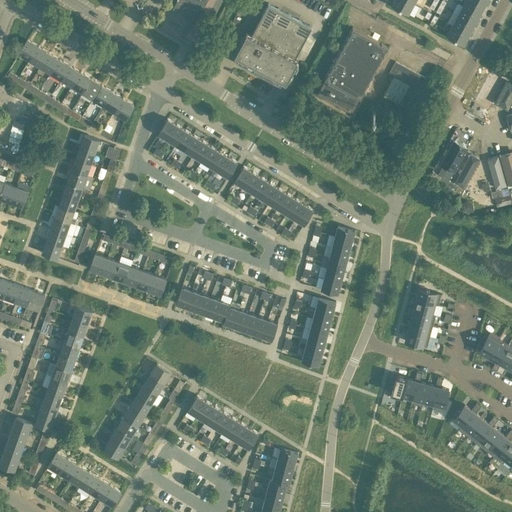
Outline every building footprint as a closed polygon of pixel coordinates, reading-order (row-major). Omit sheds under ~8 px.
[(177,0),(173,8),(197,21),(208,0),(177,0)] [(413,3),(408,0),(393,0),(391,4),(408,13),(413,3)] [(475,0),(465,0),(463,5),(479,14),(484,5),(475,0)] [(268,2),(252,33),(246,30),(235,53),(240,56),(237,61),(280,85),(283,79),(286,80),(298,58),(295,57),(312,26),(268,2)] [(458,15),(474,24),(479,14),(463,5),(458,15)] [(469,33),(474,24),(458,15),(452,24),(469,33)] [(469,33),(452,24),(447,34),(463,43),(469,33)] [(360,97),(388,46),(352,26),(324,78),(326,78),(324,81),(324,80),(317,93),(352,111),(358,99),(359,97),(360,97)] [(30,59),(38,45),(27,39),(19,53),(30,59)] [(434,51),(437,45),(428,40),(424,46),(434,51)] [(38,45),(30,59),(40,66),(49,52),(38,45)] [(447,59),(451,53),(451,52),(437,45),(434,51),(447,59)] [(49,52),(40,66),(51,72),(59,58),(49,52)] [(70,65),(59,58),(51,72),(61,79),(70,65)] [(427,78),(396,61),(389,72),(421,89),(427,78)] [(493,62),(491,68),(497,71),(506,76),(507,76),(509,71),(494,63),(493,62)] [(70,65),(61,79),(72,85),(80,71),(70,65)] [(7,76),(16,81),(19,76),(10,71),(7,76)] [(91,78),(80,71),(72,85),(82,92),(91,78)] [(483,104),(498,76),(490,71),(475,99),(483,104)] [(28,81),(19,76),(16,81),(25,87),(28,81)] [(421,91),(394,76),(383,95),(410,110),(421,91)] [(91,78),(82,92),(93,98),(102,84),(91,78)] [(28,89),(37,94),(40,89),(31,84),(28,89)] [(112,91),(102,84),(93,98),(104,105),(112,91)] [(511,93),(511,86),(507,84),(497,104),(505,108),(511,93)] [(49,94),(40,89),(37,94),(45,100),(49,94)] [(112,91),(104,105),(114,111),(123,97),(112,91)] [(49,102),(58,107),(61,102),(53,97),(49,102)] [(134,104),(123,97),(114,111),(125,118),(134,104)] [(67,113),(70,107),(61,102),(58,107),(67,113)] [(70,115),(79,120),(82,115),(74,110),(70,115)] [(88,126),(91,120),(82,115),(79,120),(88,126)] [(167,117),(158,133),(167,138),(176,123),(167,117)] [(91,128),(100,133),(103,128),(94,123),(91,128)] [(176,123),(167,138),(176,144),(185,129),(176,123)] [(109,139),(111,136),(113,134),(103,128),(100,133),(109,139)] [(185,129),(176,144),(184,149),(194,134),(185,129)] [(84,134),(79,146),(95,151),(99,139),(84,134)] [(194,134),(184,149),(193,155),(202,139),(194,134)] [(202,139),(193,155),(202,160),(211,145),(202,139)] [(105,155),(111,157),(115,147),(109,145),(105,155)] [(202,160),(198,165),(207,171),(210,165),(220,150),(211,145),(202,160)] [(75,158),(91,163),(95,151),(79,146),(75,158)] [(111,157),(117,159),(121,149),(115,147),(111,157)] [(455,176),(467,152),(457,147),(445,171),(455,176)] [(220,150),(210,165),(219,171),(228,155),(220,150)] [(509,185),(511,183),(511,153),(501,156),(509,185)] [(228,155),(219,171),(228,176),(237,161),(228,155)] [(475,156),(459,185),(467,189),(483,160),(475,156)] [(113,171),(117,159),(111,157),(107,169),(113,171)] [(0,163),(9,167),(11,161),(1,158),(0,161),(0,163)] [(71,169),(87,175),(91,163),(75,158),(71,169)] [(501,159),(490,162),(496,188),(507,186),(501,159)] [(21,165),(11,161),(9,167),(19,170),(21,165)] [(243,165),(234,180),(243,186),(252,171),(243,165)] [(35,170),(25,166),(23,172),(33,175),(35,170)] [(67,181),(83,186),(87,175),(71,169),(67,181)] [(109,183),(112,173),(106,171),(103,181),(109,183)] [(252,171),(243,186),(252,191),(261,176),(252,171)] [(430,177),(439,182),(442,176),(433,171),(430,177)] [(261,176),(252,191),(260,197),(270,181),(261,176)] [(448,180),(445,185),(455,190),(458,185),(448,180)] [(63,193),(79,198),(83,186),(67,181),(63,193)] [(99,190),(105,192),(109,183),(103,181),(99,190)] [(270,181),(260,197),(269,202),(278,187),(270,181)] [(0,193),(0,197),(10,201),(16,186),(4,182),(0,193)] [(16,186),(10,201),(23,206),(28,190),(16,186)] [(490,191),(490,192),(491,193),(491,195),(492,198),(494,197),(495,200),(497,207),(511,202),(511,201),(509,192),(507,186),(490,191)] [(278,187),(269,202),(278,207),(287,192),(278,187)] [(287,192),(278,207),(286,213),(296,197),(287,192)] [(59,205),(74,210),(79,198),(63,193),(59,205)] [(94,204),(100,206),(104,196),(98,194),(94,204)] [(296,197),(286,213),(295,218),(304,203),(296,197)] [(467,199),(462,203),(462,209),(468,212),(473,208),(473,202),(467,199)] [(304,203),(295,218),(304,224),(309,216),(313,209),(304,203)] [(97,215),(100,206),(94,204),(91,213),(97,215)] [(74,210),(59,205),(55,216),(70,222),(75,223),(77,218),(72,216),(74,210)] [(51,228),(66,233),(70,222),(55,216),(51,228)] [(86,227),(92,229),(96,219),(90,217),(86,227)] [(338,224),(335,235),(352,240),(355,229),(338,224)] [(89,239),(92,229),(86,227),(83,237),(89,239)] [(51,228),(47,240),(62,245),(69,247),(73,236),(66,233),(51,228)] [(112,242),(114,237),(105,234),(105,233),(103,239),(112,242)] [(335,235),(332,246),(349,250),(352,240),(335,235)] [(124,240),(114,237),(112,242),(122,246),(124,240)] [(47,240),(42,252),(58,257),(62,245),(47,240)] [(78,251),(84,253),(87,243),(81,241),(78,251)] [(136,251),(138,245),(128,242),(126,247),(136,251)] [(148,249),(138,245),(136,251),(146,254),(148,249)] [(332,246),(329,256),(346,261),(349,250),(332,246)] [(159,259),(161,253),(152,250),(150,256),(159,259)] [(80,262),(84,253),(78,251),(74,260),(80,262)] [(90,268),(102,272),(107,257),(95,252),(90,268)] [(171,257),(161,253),(159,259),(169,263),(171,257)] [(329,256),(326,266),(344,271),(346,261),(329,256)] [(114,276),(119,261),(107,257),(102,272),(114,276)] [(114,276),(125,280),(131,265),(119,261),(114,276)] [(137,285),(142,269),(131,265),(125,280),(137,285)] [(326,266),(324,277),(341,281),(344,271),(326,266)] [(137,285),(149,289),(154,274),(142,269),(137,285)] [(166,278),(154,274),(149,289),(161,293),(166,278)] [(0,295),(4,296),(9,281),(0,277),(0,295)] [(324,277),(321,288),(338,292),(341,281),(324,277)] [(15,301),(21,285),(9,281),(4,296),(15,301)] [(27,305),(32,289),(21,285),(15,301),(27,305)] [(186,306),(192,289),(181,286),(175,302),(176,303),(186,306)] [(419,287),(416,298),(436,303),(436,304),(438,304),(441,293),(419,287)] [(27,305),(39,309),(44,294),(32,289),(27,305)] [(192,289),(186,306),(195,309),(201,293),(192,289)] [(201,293),(195,309),(205,313),(211,296),(201,293)] [(220,299),(214,316),(224,319),(224,320),(229,305),(230,303),(231,297),(222,294),(220,299)] [(211,296),(205,313),(214,316),(220,299),(211,296)] [(316,306),(316,307),(333,311),(336,300),(319,296),(318,296),(316,306)] [(48,308),(54,310),(58,300),(52,298),(48,308)] [(436,303),(416,298),(413,309),(433,314),(433,313),(436,304),(436,303)] [(87,322),(92,310),(76,305),(72,317),(87,322)] [(233,325),(239,308),(229,305),(224,320),(224,319),(223,322),(233,325)] [(316,307),(313,317),(330,322),(333,311),(316,307)] [(45,318),(51,320),(54,310),(48,308),(45,318)] [(233,325),(242,329),(248,312),(239,308),(233,325)] [(433,314),(413,309),(411,319),(433,325),(436,314),(433,313),(433,314)] [(0,317),(6,319),(8,313),(0,310),(0,317)] [(258,315),(248,312),(242,329),(252,332),(258,315)] [(10,321),(20,324),(22,318),(12,315),(10,321)] [(252,332),(262,335),(268,319),(258,315),(252,332)] [(83,334),(87,322),(72,317),(68,329),(83,334)] [(313,317),(310,328),(327,332),(330,322),(313,317)] [(20,324),(30,328),(32,322),(22,318),(20,324)] [(262,335),(272,339),(278,322),(268,319),(262,335)] [(411,319),(408,329),(430,335),(433,325),(411,319)] [(43,322),(40,330),(46,332),(49,324),(43,322)] [(310,328),(307,338),(324,343),(327,332),(310,328)] [(79,346),(83,334),(68,329),(64,340),(79,346)] [(427,346),(430,335),(408,329),(405,340),(427,346)] [(37,339),(43,341),(46,332),(40,330),(37,339)] [(488,335),(485,340),(479,350),(489,356),(499,338),(500,336),(490,331),(488,335)] [(307,338),(304,349),(322,353),(324,343),(307,338)] [(489,356),(496,360),(498,361),(508,343),(499,338),(489,356)] [(75,358),(79,346),(64,340),(60,352),(75,358)] [(511,358),(511,345),(508,343),(498,361),(501,362),(508,366),(511,358)] [(35,345),(32,355),(37,357),(41,359),(45,347),(41,346),(41,347),(35,345)] [(304,349),(301,359),(319,364),(322,353),(304,349)] [(71,369),(75,358),(60,352),(56,364),(71,369)] [(29,364),(34,366),(37,357),(32,355),(29,364)] [(157,362),(150,373),(164,382),(171,371),(157,362)] [(67,381),(71,369),(56,364),(51,375),(67,381)] [(27,368),(24,378),(29,380),(33,370),(27,368)] [(150,373),(144,384),(158,392),(164,382),(150,373)] [(402,395),(407,377),(396,374),(393,386),(391,392),(390,396),(401,399),(403,395),(402,395)] [(63,393),(67,381),(51,375),(47,387),(63,393)] [(415,379),(407,377),(402,395),(403,395),(412,397),(413,398),(417,380),(415,379)] [(20,388),(26,390),(29,380),(24,378),(20,388)] [(174,388),(179,391),(185,382),(180,379),(174,388)] [(422,405),(423,403),(422,403),(428,383),(420,381),(417,380),(413,398),(412,397),(411,402),(422,405)] [(423,403),(432,405),(433,405),(438,386),(435,385),(428,383),(422,403),(423,403)] [(137,394),(151,403),(158,392),(144,384),(137,394)] [(449,389),(441,386),(438,386),(433,405),(432,405),(432,408),(443,411),(449,389)] [(59,404),(63,393),(47,387),(43,399),(59,404)] [(169,397),(174,400),(179,391),(174,388),(169,397)] [(15,402),(21,404),(25,394),(19,392),(15,402)] [(137,394),(131,405),(145,413),(151,403),(137,394)] [(197,415),(206,400),(197,394),(188,409),(197,415)] [(54,416),(59,404),(43,399),(39,411),(54,416)] [(197,415),(205,420),(215,405),(206,400),(197,415)] [(163,410),(168,413),(173,404),(172,403),(168,401),(163,410)] [(15,402),(12,411),(18,413),(21,404),(15,402)] [(462,425),(473,411),(471,409),(464,404),(453,418),(462,425)] [(131,405),(124,415),(138,424),(145,413),(131,405)] [(223,410),(215,405),(205,420),(214,426),(223,410)] [(162,422),(168,413),(163,410),(157,419),(162,422)] [(214,426),(223,431),(232,416),(223,410),(214,426)] [(50,428),(54,416),(39,411),(35,423),(50,428)] [(468,435),(482,417),(475,412),(473,411),(462,425),(459,428),(468,435)] [(124,415),(118,426),(132,434),(138,424),(124,415)] [(12,428),(27,433),(31,421),(16,416),(12,428)] [(241,421),(232,416),(223,431),(231,436),(241,421)] [(488,422),(482,417),(468,435),(476,442),(490,424),(488,422)] [(241,421),(231,436),(240,442),(249,427),(241,421)] [(160,426),(155,422),(149,431),(155,434),(160,426)] [(485,449),(499,431),(492,426),(490,424),(476,442),(485,449)] [(118,426),(111,436),(125,445),(132,434),(118,426)] [(249,427),(240,442),(249,447),(258,432),(249,427)] [(27,433),(12,428),(8,440),(23,445),(27,433)] [(41,438),(46,440),(50,430),(44,428),(41,438)] [(155,434),(149,431),(144,440),(149,443),(155,434)] [(507,437),(505,436),(499,431),(485,449),(493,455),(507,437)] [(125,445),(111,436),(105,447),(119,456),(125,445)] [(502,462),(505,458),(511,448),(511,440),(510,439),(507,437),(493,455),(502,462)] [(42,452),(46,440),(41,438),(37,450),(42,452)] [(23,445),(8,440),(4,452),(19,457),(23,445)] [(147,447),(142,444),(136,452),(142,456),(147,447)] [(277,457),(295,462),(298,451),(280,446),(277,457)] [(38,464),(42,452),(37,450),(32,462),(38,464)] [(56,450),(48,464),(48,465),(59,471),(67,457),(56,450)] [(19,457),(4,452),(0,462),(0,463),(14,469),(19,457)] [(136,465),(142,456),(136,452),(131,461),(136,465)] [(67,457),(59,471),(69,478),(78,464),(67,457)] [(292,472),(295,462),(277,457),(275,468),(292,472)] [(35,473),(38,464),(32,462),(29,471),(35,473)] [(78,464),(69,478),(80,484),(89,470),(78,464)] [(494,472),(502,477),(508,469),(500,464),(494,472)] [(292,472),(275,468),(272,478),(287,482),(289,483),(292,472)] [(89,470),(80,484),(91,491),(99,477),(89,470)] [(99,477),(91,491),(101,497),(110,483),(99,477)] [(267,488),(284,493),(287,482),(272,478),(270,478),(267,488)] [(36,489),(45,494),(48,489),(39,483),(36,489)] [(110,483),(101,497),(112,504),(121,490),(110,483)] [(284,493),(267,488),(264,498),(282,503),(284,493)] [(54,500),(57,494),(48,489),(45,494),(54,500)] [(57,502),(66,507),(69,502),(61,497),(57,502)] [(264,498),(262,509),(273,511),(279,511),(282,503),(264,498)] [(73,511),(75,511),(78,507),(69,502),(66,507),(73,511)]
